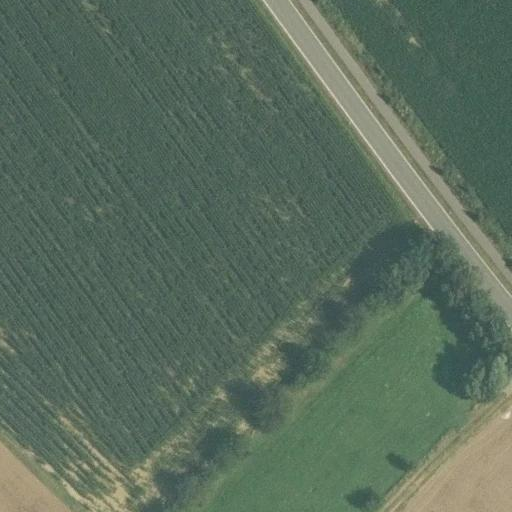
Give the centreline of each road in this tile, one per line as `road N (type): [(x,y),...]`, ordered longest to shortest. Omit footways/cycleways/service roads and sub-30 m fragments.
road 1 (unclassified): [(511,315),(271,0)]
road 2 (track): [(408,511),(511,405)]
